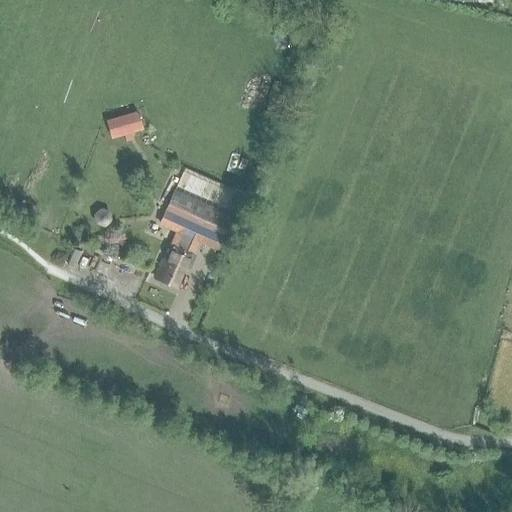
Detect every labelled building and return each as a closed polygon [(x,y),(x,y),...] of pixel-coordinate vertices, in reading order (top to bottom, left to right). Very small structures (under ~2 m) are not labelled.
[(304,34),(289,33),(288,45),(304,46),(304,34)] [(131,133),(142,130),(137,111),(105,120),(110,139),(123,136),(125,142),(133,140),(131,133)] [(174,190),(164,211),(222,238),(232,216),(174,190)] [(102,228),(109,222),(108,212),(99,209),(91,216),(93,224),(102,228)] [(185,253),(191,238),(181,234),(175,248),(168,246),(154,279),(174,287),(182,268),(186,270),(192,256),(185,253)]
